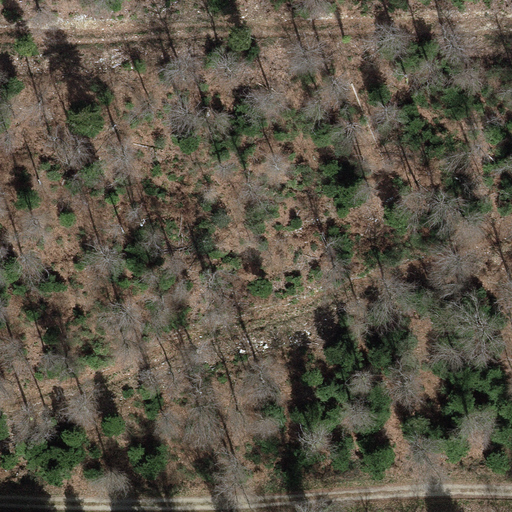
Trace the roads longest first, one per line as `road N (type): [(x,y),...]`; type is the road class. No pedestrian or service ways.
road 1 (track): [(0,414),(511,228)]
road 2 (track): [(511,491),(83,504),(0,498)]
road 3 (track): [(0,33),(511,26)]
